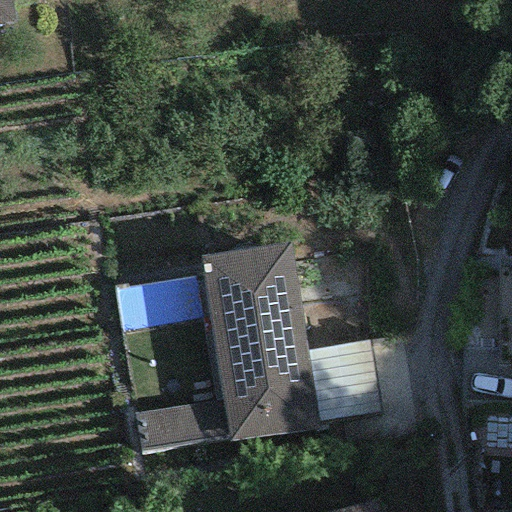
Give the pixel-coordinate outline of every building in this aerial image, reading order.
[(10,0),(0,0),(0,23),(13,23),(10,0)] [(306,352),(289,245),(200,258),(222,400),(228,438),(229,444),(318,431),(317,423),(306,352)] [(306,352),(317,423),(378,414),(368,343),(306,352)] [(139,451),(228,438),(222,400),(134,414),(139,451)] [(511,418),(480,417),(478,455),(511,456),(511,418)] [(375,511),(372,500),(324,511),(375,511)]
